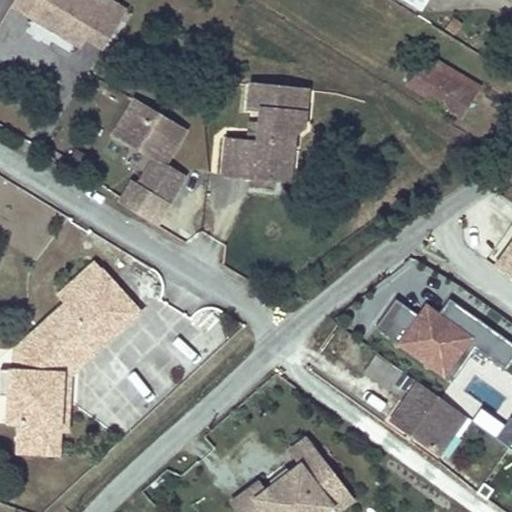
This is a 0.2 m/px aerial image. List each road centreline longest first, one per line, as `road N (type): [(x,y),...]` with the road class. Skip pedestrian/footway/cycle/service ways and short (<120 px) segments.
road 1 (residential): [(291,337),(0,159)]
road 2 (residential): [(511,171),(368,266),(291,337)]
road 3 (residential): [(291,337),(102,511)]
